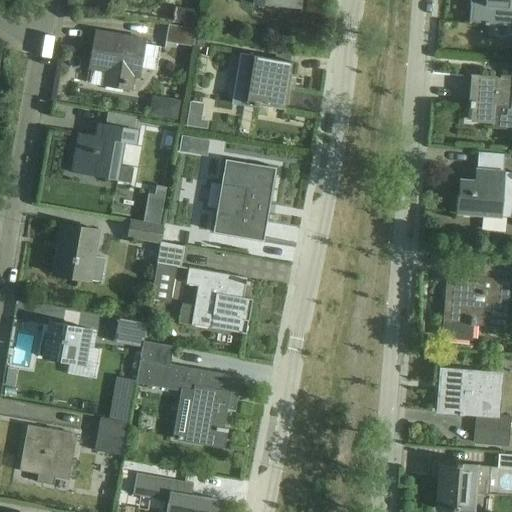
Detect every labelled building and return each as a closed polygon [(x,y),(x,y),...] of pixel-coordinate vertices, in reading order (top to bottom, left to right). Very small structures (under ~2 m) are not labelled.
[(470,22),(470,23),(485,24),(485,26),(489,26),(489,25),(511,26),(511,0),(471,0),(471,6),(475,6),(474,22),(470,22)] [(196,32),(168,27),(165,44),(193,49),(196,32)] [(145,41),(120,37),(118,36),(118,39),(109,38),(110,35),(95,33),(89,70),(92,71),(92,67),(106,69),(103,87),(131,92),(134,74),(139,75),(145,41)] [(285,109),(290,78),(292,64),(251,57),(244,104),(253,105),(252,108),(258,109),(259,106),(286,111),(286,110),(285,109)] [(472,77),(472,78),(473,78),(471,102),(470,102),(469,108),(473,109),(472,122),(493,124),(493,129),(509,130),(511,110),(511,109),(511,81),(497,80),(498,78),(472,77)] [(105,126),(104,129),(103,139),(77,135),(75,151),(77,151),(74,174),(71,173),(71,175),(117,183),(118,181),(113,180),(115,169),(120,170),(124,144),(135,146),(138,132),(105,126)] [(479,153),(477,171),(503,174),(505,156),(479,153)] [(218,213),(214,233),(260,240),(263,223),(274,171),(227,164),(218,213)] [(458,213),(458,214),(499,218),(511,219),(511,210),(511,174),(503,174),(477,171),(477,172),(478,173),(477,183),(460,182),(459,197),(460,197),(459,213),(458,213)] [(161,244),(164,227),(131,221),(128,238),(161,244)] [(92,258),(97,233),(61,227),(59,243),(58,253),(57,253),(57,254),(58,254),(55,275),(53,275),(53,276),(88,282),(88,280),(99,281),(103,259),(92,258)] [(181,269),(185,248),(161,244),(151,300),(171,303),(176,275),(171,274),(172,267),(181,269)] [(506,328),(510,284),(511,284),(511,268),(488,267),(487,281),(450,278),(447,306),(449,306),(447,338),(472,341),(474,325),(506,328)] [(246,282),(247,279),(189,269),(187,285),(198,287),(192,326),(246,335),(253,301),(243,299),(246,286),(249,287),(250,282),(246,282)] [(146,325),(119,320),(115,344),(142,349),(143,342),(146,325)] [(44,356),(43,359),(84,366),(90,332),(50,324),(47,339),(44,339),(41,355),(44,356)] [(187,442),(201,444),(222,448),(225,433),(228,434),(229,431),(222,429),(226,408),(233,410),(239,379),(170,367),(173,348),(143,342),(136,384),(195,394),(187,442)] [(442,370),(441,387),(448,387),(445,415),(447,415),(447,414),(459,415),(459,416),(463,417),(463,415),(477,417),(475,444),(507,447),(510,419),(492,418),(495,375),(442,370)] [(130,424),(102,419),(96,452),(124,457),(130,424)] [(77,436),(29,428),(27,439),(28,440),(24,459),(23,459),(21,471),(39,475),(38,482),(55,485),(56,476),(70,479),(77,436)] [(511,455),(499,455),(498,457),(498,469),(511,469),(511,455)] [(488,496),(491,469),(491,468),(456,464),(455,466),(433,464),(432,478),(439,479),(436,509),(464,511),(464,510),(472,511),(474,495),(488,496)] [(215,511),(217,501),(193,497),(184,495),(187,483),(138,474),(134,492),(146,494),(147,491),(170,495),(167,511),(215,511)]
